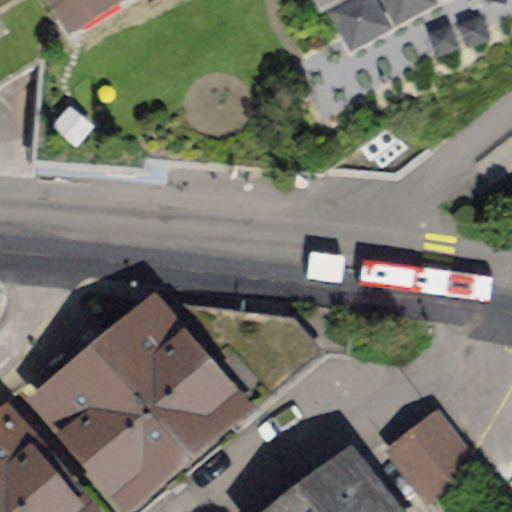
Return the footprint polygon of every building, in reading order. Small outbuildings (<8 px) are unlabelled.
[(50,0),(0,0),(0,88),(50,51),(74,36),(65,21),(50,0)] [(50,51),(40,150),(292,173),(330,177),(395,127),(326,20),(316,0),(99,0),(65,21),(74,36),(50,51)] [(50,0),(65,21),(99,0),(50,0)] [(316,0),(326,20),(364,0),(316,0)] [(288,321),(154,299),(15,403),(96,511),(129,511),(321,363),(288,321)] [(0,511),(96,511),(15,403),(0,414),(0,511)] [(477,472),(433,415),(384,454),(429,510),(477,472)] [(400,511),(352,456),(286,511),(400,511)]
